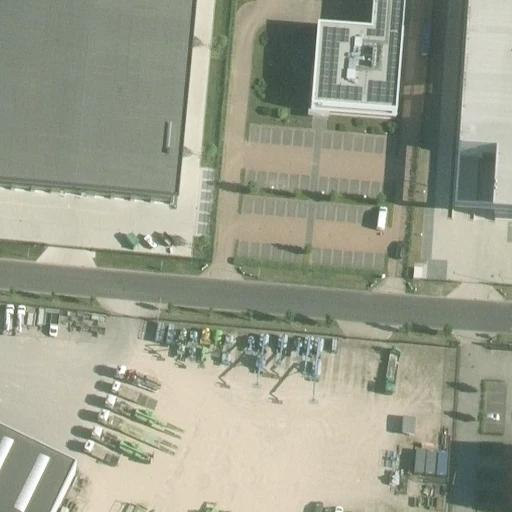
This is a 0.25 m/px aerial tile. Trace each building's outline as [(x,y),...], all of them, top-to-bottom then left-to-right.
[(0,0),(0,190),(173,206),(176,166),(191,0),(0,0)] [(371,0),(369,36),(316,32),(310,114),(395,121),(402,39),(401,39),(404,0),(371,0)] [(511,0),(465,0),(455,158),(499,160),(495,222),(511,223),(511,0)] [(503,402),(504,382),(488,381),(486,401),(503,402)] [(70,471),(0,437),(0,511),(54,511),(73,475),(69,473),(70,471)] [(56,511),(75,474),(70,471),(69,473),(73,475),(54,511),(56,511)]
